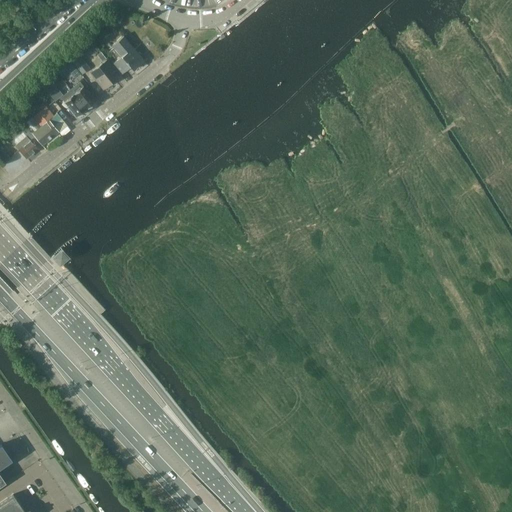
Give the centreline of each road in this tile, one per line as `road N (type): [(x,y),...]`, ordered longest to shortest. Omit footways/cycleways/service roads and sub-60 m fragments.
road 1 (primary): [(246,511),(0,239)]
road 2 (primary): [(0,293),(203,511)]
road 3 (tertiary): [(184,18),(167,60),(3,196)]
road 4 (unclassified): [(83,511),(0,391)]
